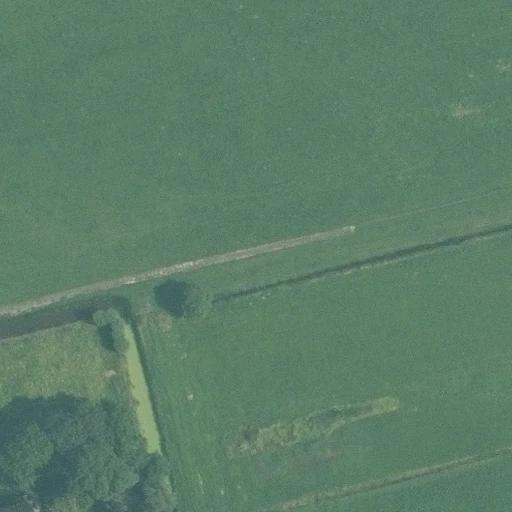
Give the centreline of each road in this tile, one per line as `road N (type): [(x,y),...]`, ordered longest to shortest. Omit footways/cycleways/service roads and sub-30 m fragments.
road 1 (track): [(210,511),(155,273),(511,175)]
road 2 (track): [(155,273),(123,264),(0,268)]
